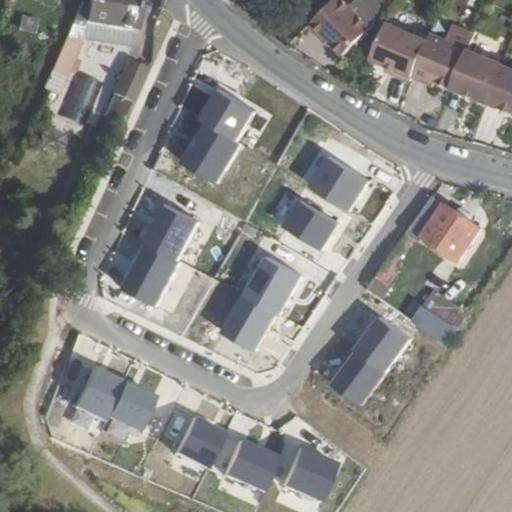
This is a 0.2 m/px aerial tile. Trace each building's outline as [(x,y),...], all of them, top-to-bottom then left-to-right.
[(83,3),(75,21),(82,22),(135,30),(139,0),(89,0),(88,5),(83,3)] [(336,0),(335,0),(306,31),(318,42),(321,40),(341,60),(369,32),(336,0)] [(82,22),(75,21),(45,87),(62,95),(70,77),(67,76),(84,39),(78,36),(82,22)] [(397,76),(411,82),(413,77),(429,42),(389,25),(374,61),(387,66),(399,71),(397,76)] [(436,82),(449,88),(466,50),(432,35),(429,42),(413,77),(429,84),(431,80),(436,82)] [(502,66),(466,50),(447,93),(484,108),(500,69),(502,66)] [(127,61),(103,115),(121,124),(145,70),(127,61)] [(397,76),(399,71),(387,66),(386,71),(397,76)] [(484,108),(511,119),(511,73),(500,69),(484,108)] [(433,197),(384,267),(388,270),(416,232),(457,262),(480,231),(433,197)] [(437,290),(416,322),(452,344),(472,312),(437,290)]
